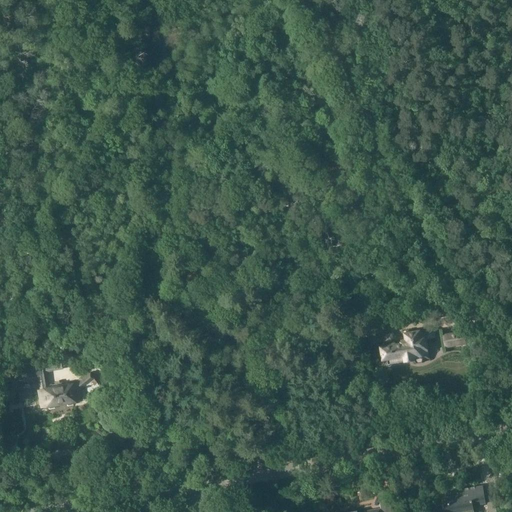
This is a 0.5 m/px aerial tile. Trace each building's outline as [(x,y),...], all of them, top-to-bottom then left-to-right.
[(383,350),(381,351),(382,356),(384,357),(385,360),(404,357),(405,362),(413,361),(416,364),(422,363),(423,359),(428,358),(427,351),(428,351),(426,339),(435,337),(434,330),(425,331),(410,333),(410,330),(404,331),(405,334),(404,334),(404,335),(405,335),(406,341),(402,342),(402,344),(383,348),(383,350)] [(444,336),(446,348),(466,344),(464,332),(444,336)] [(61,357),(63,357),(72,356),(70,343),(59,345),(61,357)] [(59,358),(10,366),(11,372),(0,374),(0,377),(1,382),(12,380),(12,384),(39,380),(40,390),(40,391),(42,407),(47,406),(49,409),(54,408),(55,405),(65,403),(67,405),(72,405),(73,402),(79,401),(78,391),(84,387),(94,379),(89,373),(81,379),(81,380),(76,384),(61,387),(61,383),(48,386),(45,373),(61,370),(59,358)] [(464,495),(444,499),(446,511),(473,511),(473,510),(472,506),(485,504),(482,487),(463,490),(464,495)] [(496,511),(496,504),(495,502),(488,503),(488,511),(496,511)]
